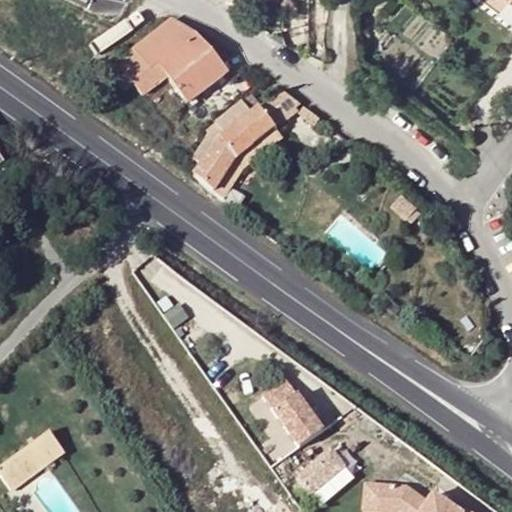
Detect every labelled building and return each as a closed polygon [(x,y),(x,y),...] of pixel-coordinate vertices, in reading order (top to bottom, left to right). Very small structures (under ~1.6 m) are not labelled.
[(192,33),(173,20),(117,64),(135,87),(144,98),(168,80),(186,105),(226,75),(192,33)] [(135,87),(117,64),(108,71),(127,93),(135,87)] [(246,201),(231,191),(220,184),(236,161),(275,130),(298,114),(295,110),(299,107),(281,94),(220,140),(211,135),(194,160),(203,166),(195,177),(218,196),(239,210),(246,201)] [(236,161),(220,184),(231,191),(244,172),(284,142),(275,130),(236,161)] [(420,217),(401,200),(391,210),(411,228),(420,217)] [(288,379),(260,392),(286,446),(314,433),(288,379)] [(26,449),(41,469),(61,455),(46,435),(26,449)] [(0,483),(8,494),(41,469),(26,449),(0,468),(0,483)] [(330,452),(296,480),(310,496),(343,467),(330,452)] [(375,511),(378,487),(365,486),(363,511),(365,511),(375,511)] [(405,489),(378,487),(375,511),(455,511),(433,496),(426,504),(405,489)]
